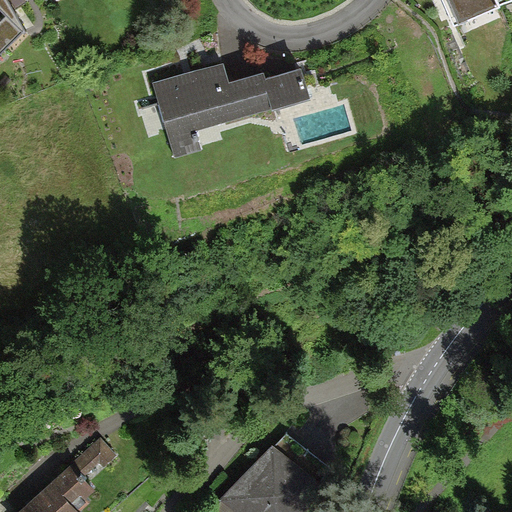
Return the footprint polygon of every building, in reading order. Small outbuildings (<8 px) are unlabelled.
[(0,0),(0,53),(21,32),(3,0),(0,0)] [(511,0),(441,0),(454,27),(511,1),(511,0)] [(222,67),(151,84),(170,159),(198,152),(193,133),(306,106),(297,71),(261,80),(260,74),(226,82),(222,67)] [(87,481),(118,457),(103,438),(72,462),(87,481)] [(270,448),(220,501),(231,511),(306,511),(322,497),(270,448)] [(68,467),(16,511),(76,511),(73,508),(90,492),(68,467)]
